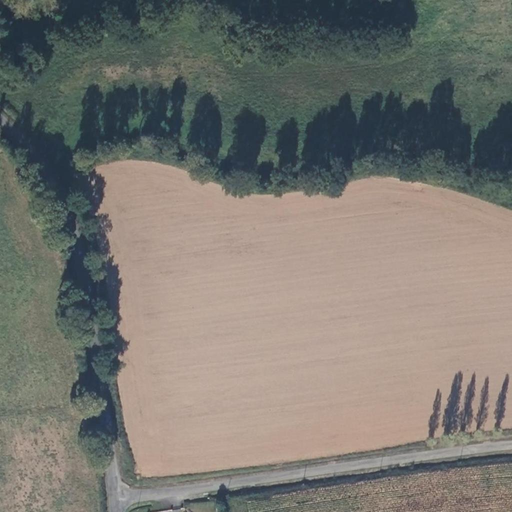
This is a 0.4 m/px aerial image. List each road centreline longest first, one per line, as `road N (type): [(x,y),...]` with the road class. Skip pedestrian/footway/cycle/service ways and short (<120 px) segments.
road 1 (tertiary): [(115,498),(83,265),(39,162),(0,120)]
road 2 (unclassified): [(511,444),(115,498)]
